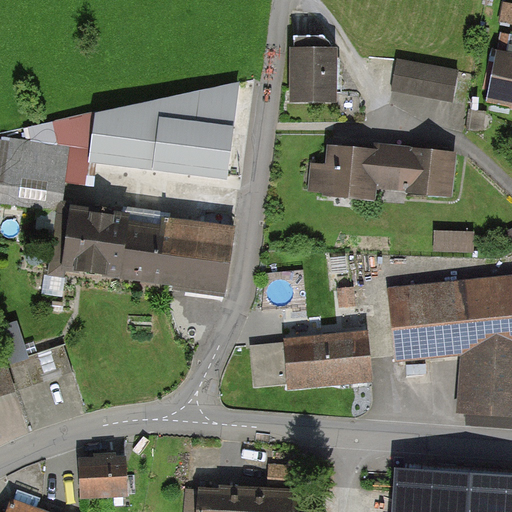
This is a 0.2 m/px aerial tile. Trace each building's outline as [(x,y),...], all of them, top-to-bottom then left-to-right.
[(511,2),(499,0),(498,0),(495,21),(511,23),(511,2)] [(334,100),(335,54),(291,52),(289,98),(334,100)] [(511,110),(511,60),(484,56),(477,106),(511,110)] [(461,67),(393,58),(389,91),(457,99),(461,67)] [(240,128),(152,117),(145,171),(233,183),(240,128)] [(86,190),(91,147),(0,137),(0,197),(56,204),(58,187),(86,190)] [(456,152),(318,141),(317,162),(305,161),(303,193),(368,198),(368,190),(390,192),(389,200),(452,205),(456,152)] [(224,230),(55,209),(46,273),(216,294),(224,230)] [(477,232),(432,230),(431,251),(476,254),(477,232)] [(511,278),(395,290),(401,359),(465,356),(460,412),(511,417),(511,278)] [(74,373),(64,346),(29,359),(16,324),(0,329),(0,336),(20,392),(74,373)] [(372,385),(367,338),(280,347),(286,394),(372,385)] [(6,359),(0,360),(0,396),(2,396),(16,392),(6,359)] [(126,458),(79,460),(80,500),(128,498),(126,458)] [(290,466),(270,465),(269,490),(289,491),(290,466)] [(511,511),(511,476),(397,469),(393,511),(511,511)] [(219,491),(186,489),(184,511),(297,511),(299,491),(289,491),(269,490),(219,487),(219,491)] [(0,511),(38,511),(0,497),(0,511)]
